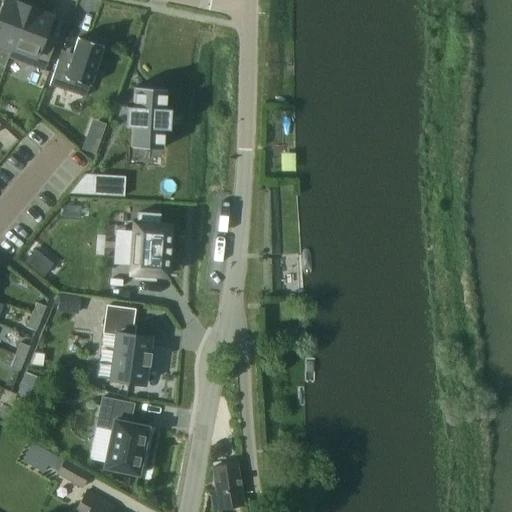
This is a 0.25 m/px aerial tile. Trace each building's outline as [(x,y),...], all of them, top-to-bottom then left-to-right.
[(11,50),(28,7),(16,3),(15,4),(4,0),(3,0),(0,9),(0,50),(10,54),(11,50)] [(40,12),(28,7),(11,50),(10,54),(8,59),(30,67),(43,72),(53,48),(40,44),(50,17),(39,13),(40,12)] [(97,45),(98,41),(83,36),(82,40),(77,38),(69,64),(57,61),(49,86),(85,98),(102,47),(97,45)] [(133,88),(132,107),(125,107),(126,110),(125,125),(124,128),(130,128),(129,148),(161,150),(162,130),(168,130),(167,127),(162,127),(163,112),(168,113),(169,110),(164,109),(165,90),(133,88)] [(81,150),(94,155),(98,144),(85,139),(81,150)] [(124,197),(125,176),(93,175),(92,195),(124,197)] [(174,259),(175,244),(168,243),(170,225),(158,224),(158,215),(137,213),(136,223),(132,222),(128,274),(133,274),(132,279),(154,281),(154,276),(166,277),(167,259),(174,259)] [(57,310),(77,313),(79,298),(59,295),(57,310)] [(31,315),(40,319),(45,307),(36,303),(31,315)] [(110,381),(143,385),(145,366),(147,366),(149,354),(147,354),(149,338),(130,335),(134,310),(107,307),(103,333),(116,335),(110,381)] [(40,319),(31,315),(26,327),(35,331),(40,319)] [(20,343),(15,355),(24,359),(29,347),(20,343)] [(19,371),(24,359),(15,355),(10,367),(19,371)] [(27,371),(20,393),(32,397),(39,375),(27,371)] [(104,469),(137,476),(147,427),(145,427),(129,424),(133,404),(102,398),(96,427),(111,431),(104,469)] [(11,409),(1,405),(0,408),(0,418),(6,421),(11,409)] [(63,461),(32,444),(22,461),(42,473),(47,466),(57,472),(56,475),(81,489),(90,474),(64,459),(63,461)] [(213,468),(216,491),(211,492),(213,509),(243,505),(236,464),(213,468)] [(110,511),(114,507),(87,492),(81,503),(80,502),(75,511),(77,511),(110,511)]
